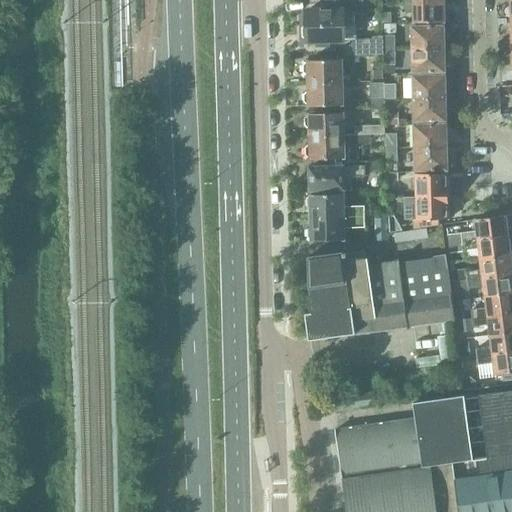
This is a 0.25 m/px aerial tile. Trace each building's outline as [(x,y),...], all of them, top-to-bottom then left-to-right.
[(362,0),(324,0),(325,11),(305,11),(305,25),(303,28),(303,35),(305,37),(305,40),(342,39),(343,54),(340,54),(340,55),(383,54),(382,36),(373,36),(370,38),(344,39),(344,24),(354,24),(354,13),(362,13),(362,0)] [(443,3),(404,4),(404,12),(414,12),(414,23),(444,22),(444,21),(446,19),(446,13),(444,11),(443,3)] [(382,8),(382,24),(392,24),(392,8),(382,8)] [(412,27),(412,50),(446,49),(444,49),(444,41),(446,41),(446,26),(412,27)] [(383,35),(383,50),(394,49),(394,35),(383,35)] [(394,49),(383,50),(383,64),(394,64),(394,49)] [(446,49),(412,50),(413,72),(447,72),(446,57),(444,57),(444,49),(446,49)] [(308,73),(308,83),(341,82),(341,59),(307,60),(308,63),(305,63),(303,65),(303,71),(306,73),(308,73)] [(381,66),(373,66),(373,81),(382,81),(381,66)] [(413,76),(413,99),(447,98),(445,98),(445,90),(447,90),(447,75),(413,76)] [(341,82),(308,83),(308,92),(306,92),(304,95),(304,101),(307,103),(309,103),(309,105),(342,104),(341,82)] [(384,83),(370,83),(370,98),(384,98),(384,84),(384,83)] [(384,98),(384,99),(396,98),(395,83),(384,84),(384,98)] [(370,98),(371,108),(384,107),(384,98),(370,98)] [(447,98),(413,99),(414,122),(448,121),(448,106),(445,106),(445,99),(447,98)] [(396,112),(384,112),(385,123),(395,123),(395,117),(396,117),(396,112)] [(310,127),(310,136),(343,135),(342,113),(309,113),(309,116),(307,116),(305,119),(305,124),(307,127),(310,127)] [(414,125),(414,148),(449,147),(446,147),(446,139),(448,139),(448,124),(414,125)] [(384,134),(384,125),(355,126),(355,134),(384,134)] [(386,135),(386,148),(396,148),(396,134),(386,135)] [(343,135),(310,136),(310,146),(308,146),(305,148),(306,154),(308,157),(310,157),(310,159),(343,158),(343,156),(347,156),(347,144),(343,144),(343,135)] [(355,135),(355,143),(368,143),(367,135),(355,135)] [(449,147),(414,148),(415,171),(449,170),(449,155),(447,155),(446,148),(449,148),(449,147)] [(386,148),(386,161),(386,163),(396,163),(396,148),(386,148)] [(386,163),(386,161),(369,161),(369,169),(386,169),(386,163)] [(310,189),(310,191),(351,190),(351,176),(365,176),(364,165),(309,167),(310,177),(306,177),(307,189),(310,189)] [(415,174),(416,197),(450,196),(448,196),(447,188),(450,188),(449,173),(415,174)] [(310,209),(311,217),(364,216),(369,216),(369,210),(364,210),(364,206),(351,207),(349,208),(343,208),(343,194),(310,194),(310,197),(307,199),(307,206),(310,209)] [(450,196),(416,197),(416,220),(451,219),(450,204),(448,204),(448,196),(450,196)] [(364,216),(311,217),(311,227),(308,229),(308,237),(311,239),(311,241),(344,240),(344,225),(350,225),(352,227),(364,226),(364,216)] [(477,231),(461,233),(462,241),(507,236),(506,227),(508,227),(507,218),(505,218),(505,216),(475,220),(477,231)] [(386,218),(375,218),(375,241),(386,241),(386,218)] [(387,226),(387,229),(388,232),(404,229),(403,223),(387,226)] [(427,236),(425,227),(388,232),(390,242),(427,236)] [(461,233),(447,234),(449,243),(462,241),(461,233)] [(479,248),(480,259),(510,255),(510,253),(511,253),(511,244),(508,244),(507,236),(462,241),(463,250),(479,248)] [(449,243),(450,253),(463,252),(463,250),(462,241),(449,243)] [(446,254),(433,256),(433,258),(399,263),(399,259),(397,259),(398,261),(368,265),(366,251),(342,252),(308,256),(309,288),(310,288),(311,312),(305,313),(309,340),(455,319),(446,254)] [(482,269),(466,271),(466,272),(467,280),(511,273),(511,272),(511,266),(511,257),(510,257),(510,255),(480,259),(482,269)] [(465,261),(451,262),(453,281),(467,280),(466,272),(466,271),(465,261)] [(484,286),(485,297),(511,293),(511,273),(467,280),(468,288),(484,286)] [(453,281),(455,292),(469,290),(468,288),(467,280),(453,281)] [(471,310),(472,318),(511,313),(511,293),(485,297),(487,308),(471,310)] [(470,307),(457,309),(459,320),(472,318),(471,310),(470,307)] [(489,324),(490,335),(511,332),(511,313),(472,318),(473,326),(489,324)] [(472,318),(459,320),(460,330),(473,328),(473,326),(472,318)] [(476,348),(477,357),(511,352),(511,332),(490,335),(492,346),(476,348)] [(468,343),(460,344),(462,358),(469,357),(468,343)] [(494,363),(497,386),(511,383),(511,352),(477,357),(478,365),(494,363)] [(470,376),(462,377),(464,391),(475,389),(473,380),(470,376)] [(463,391),(463,396),(469,434),(509,429),(511,428),(511,383),(497,386),(475,389),(464,391),(463,391)] [(332,399),(333,412),(376,406),(374,393),(332,399)] [(380,412),(328,421),(342,511),(452,511),(449,488),(390,496),(380,412)] [(469,434),(472,459),(511,452),(511,428),(509,429),(469,434)] [(511,511),(511,453),(453,462),(459,511),(511,511)]
